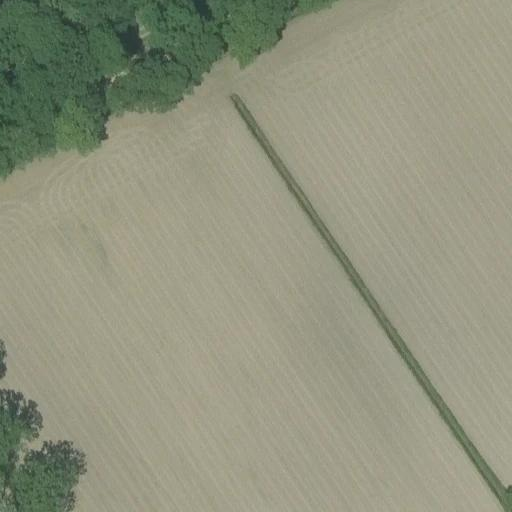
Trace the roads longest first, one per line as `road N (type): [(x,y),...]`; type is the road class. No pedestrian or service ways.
road 1 (track): [(0,143),(268,0)]
road 2 (unclassified): [(0,67),(127,0)]
